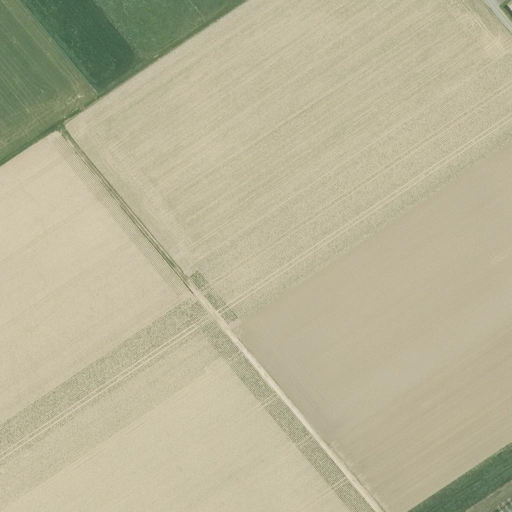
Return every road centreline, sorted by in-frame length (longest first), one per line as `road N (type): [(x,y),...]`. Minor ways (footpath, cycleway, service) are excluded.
road 1 (track): [(378,511),(54,125)]
road 2 (track): [(54,125),(241,0)]
